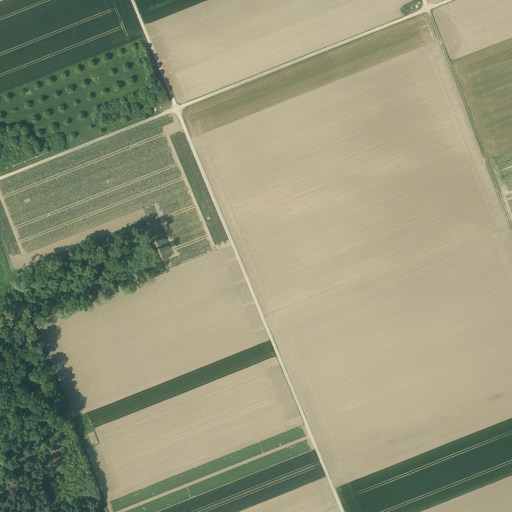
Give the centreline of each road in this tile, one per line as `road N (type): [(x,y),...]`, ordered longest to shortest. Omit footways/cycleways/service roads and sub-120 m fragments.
road 1 (track): [(342,511),(132,0)]
road 2 (track): [(0,178),(427,8)]
road 3 (track): [(0,232),(108,511)]
road 4 (track): [(427,8),(511,231)]
